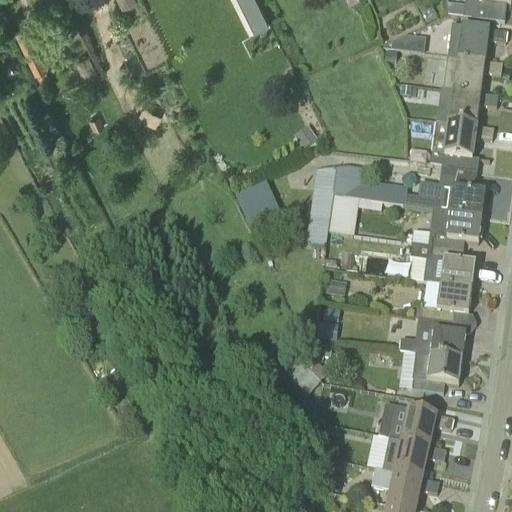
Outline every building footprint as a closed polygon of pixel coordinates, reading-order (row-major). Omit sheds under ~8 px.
[(116,0),(121,9),(137,2),(135,0),(116,0)] [(466,0),(466,1),(464,1),(462,20),(504,26),(506,8),(511,8),(511,0),(466,0)] [(259,6),(245,13),(255,31),(268,24),(269,24),(259,6)] [(27,28),(14,34),(34,75),(35,77),(48,71),(27,28)] [(451,28),(446,61),(485,66),(485,65),(488,44),(505,47),(507,35),(451,28)] [(386,65),(397,66),(399,55),(387,54),(386,65)] [(89,55),(76,61),(86,80),(99,73),(89,55)] [(446,61),(442,93),(453,94),(481,98),(481,97),(484,77),(501,79),(503,67),(485,65),(485,66),(446,61)] [(127,65),(120,68),(123,76),(130,73),(127,65)] [(411,100),(413,90),(402,89),(401,99),(411,100)] [(438,108),(435,125),(477,130),(480,109),(497,112),(498,100),(481,97),(481,98),(453,94),(451,110),(442,109),(438,108)] [(98,117),(88,121),(93,133),(103,129),(98,117)] [(477,130),(435,125),(430,158),(472,163),(475,142),(492,144),(494,132),(477,130)] [(310,132),(296,141),(304,154),(319,144),(310,132)] [(330,218),(333,200),(343,202),(347,171),(315,173),(305,245),(326,248),(328,235),(330,218)] [(405,200),(403,210),(432,215),(482,222),(485,196),(472,194),(473,184),(440,179),(438,189),(420,187),(418,202),(406,200),(405,200)] [(267,184),(236,197),(255,241),(286,227),(267,184)] [(358,204),(343,202),(333,200),(330,218),(356,222),(357,211),(358,204)] [(428,246),(427,250),(433,251),(463,255),(464,245),(478,247),(482,222),(432,215),(428,246)] [(112,242),(104,246),(109,257),(117,252),(112,242)] [(409,283),(427,286),(472,293),(476,267),(462,265),(463,255),(433,251),(427,250),(411,248),(410,262),(412,263),(409,283)] [(347,286),(330,283),(328,297),(345,300),(347,286)] [(423,313),(421,322),(453,326),(455,316),(468,318),(472,293),(427,286),(423,313)] [(340,314),(325,311),(323,324),(338,326),(340,314)] [(398,355),(416,357),(462,364),(466,338),(452,336),(453,326),(421,322),(420,333),(418,345),(400,343),(398,355)] [(338,328),(319,325),(316,342),(336,345),(338,328)] [(313,345),(310,363),(322,365),(323,360),(330,361),(332,348),(317,346),(313,345)] [(462,364),(416,357),(412,393),(443,398),(445,388),(459,389),(462,364)] [(308,373),(297,363),(289,371),(300,381),(308,373)] [(259,398),(254,407),(272,416),(277,407),(259,398)] [(395,410),(388,442),(429,451),(434,430),(451,434),(453,423),(409,413),(395,410)] [(388,442),(381,474),(422,483),(427,462),(444,466),(446,455),(429,451),(388,442)] [(391,495),(388,509),(400,511),(415,511),(420,494),(437,498),(439,487),(422,483),(381,474),(374,472),(370,490),(391,495)]
